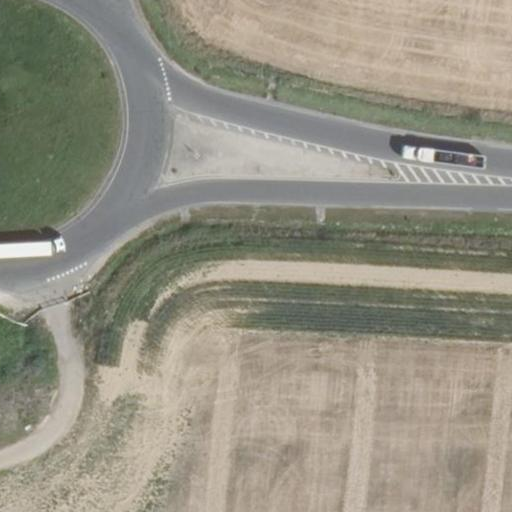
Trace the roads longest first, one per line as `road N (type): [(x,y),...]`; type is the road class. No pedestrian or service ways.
road 1 (primary): [(108,217),(198,191),(511,189)]
road 2 (primary): [(511,172),(199,101),(139,72)]
road 3 (primary): [(108,217),(142,152),(139,72)]
road 4 (primary): [(0,267),(46,258),(108,217)]
